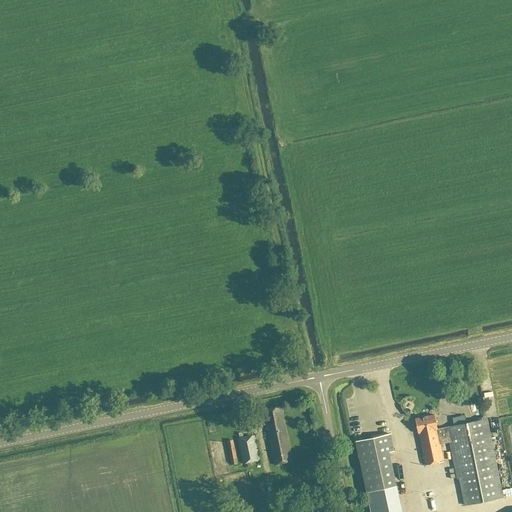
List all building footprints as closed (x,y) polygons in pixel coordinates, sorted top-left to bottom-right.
[(263,411),(274,465),(291,461),(280,407),(263,411)] [(433,415),(415,419),(425,466),(443,462),(439,444),(449,442),(462,506),(502,498),(486,419),(449,427),(436,430),(433,415)] [(393,451),(390,434),(355,442),(370,511),(401,511),(388,452),(393,451)] [(242,464),(259,461),(254,436),(237,439),(242,464)] [(230,465),(237,464),(233,440),(226,441),(230,465)]
